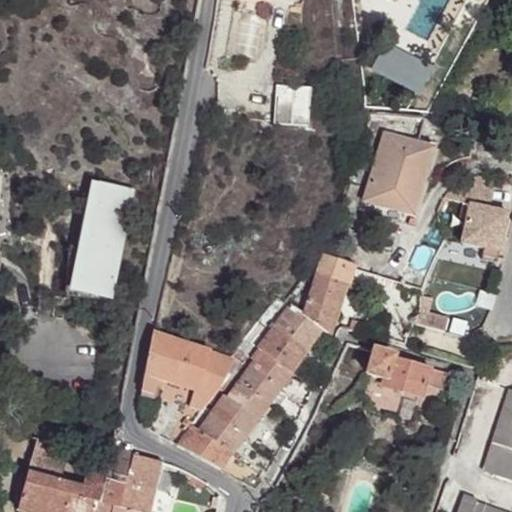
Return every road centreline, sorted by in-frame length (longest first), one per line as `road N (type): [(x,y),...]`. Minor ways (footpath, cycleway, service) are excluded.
road 1 (residential): [(207,0),(126,414),(128,433),(231,491),(235,505)]
road 2 (residential): [(235,505),(258,496),(332,363)]
